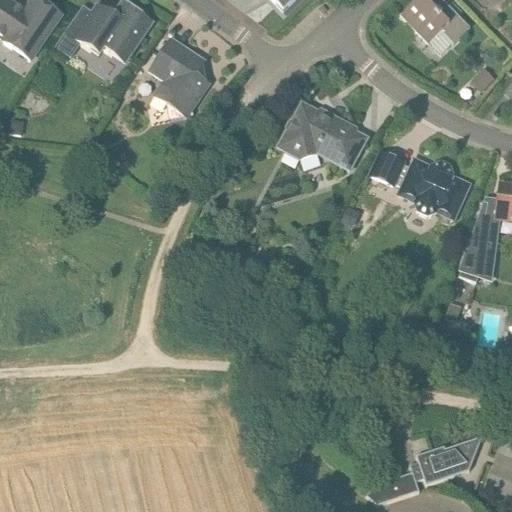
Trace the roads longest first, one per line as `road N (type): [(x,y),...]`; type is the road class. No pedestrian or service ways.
road 1 (track): [(140,365),(279,373),(454,399),(511,416)]
road 2 (track): [(140,365),(151,289),(184,199),(278,59)]
road 3 (residential): [(511,142),(445,120),(323,23)]
road 4 (track): [(0,372),(140,365)]
